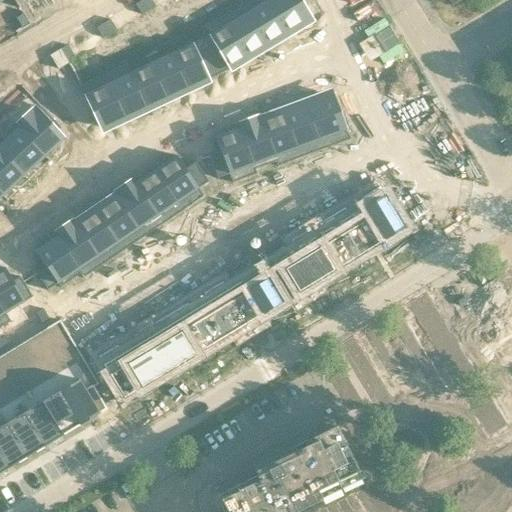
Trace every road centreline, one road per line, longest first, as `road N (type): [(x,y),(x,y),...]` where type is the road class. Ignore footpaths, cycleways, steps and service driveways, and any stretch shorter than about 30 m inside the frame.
road 1 (residential): [(0,229),(140,143),(342,47)]
road 2 (residential): [(461,249),(144,440)]
road 3 (residential): [(342,47),(461,249)]
road 4 (residential): [(170,488),(331,397)]
road 5 (residential): [(511,197),(435,64)]
road 6 (residential): [(144,440),(28,511)]
